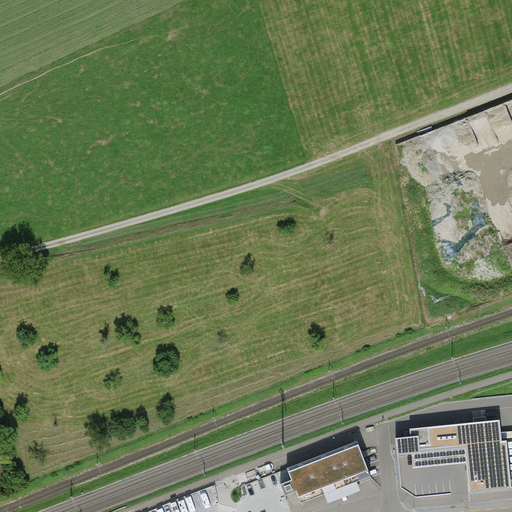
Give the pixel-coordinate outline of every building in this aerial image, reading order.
[(498,420),(411,429),(411,437),(397,438),(398,452),(411,451),(466,446),(468,461),(471,492),(510,488),(505,442),(501,442),(498,420)] [(0,422),(0,487),(13,484),(0,422)] [(288,468),(292,478),(281,482),(286,494),(296,490),(301,503),(324,494),(356,481),(371,475),(357,441),(288,468)] [(413,466),(468,461),(466,446),(411,451),(413,466)] [(356,481),(324,494),(328,502),(359,490),(356,481)]
